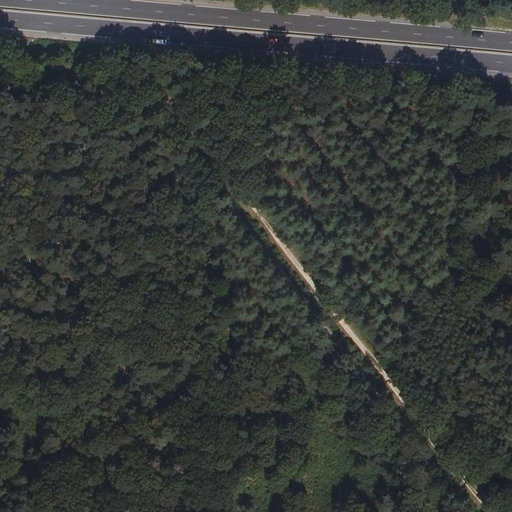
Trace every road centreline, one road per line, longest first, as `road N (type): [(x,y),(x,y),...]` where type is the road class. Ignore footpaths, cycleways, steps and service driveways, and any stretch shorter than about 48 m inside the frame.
road 1 (track): [(464,511),(150,104),(115,76),(46,52)]
road 2 (primary): [(0,18),(511,63)]
road 3 (primary): [(511,42),(31,0)]
